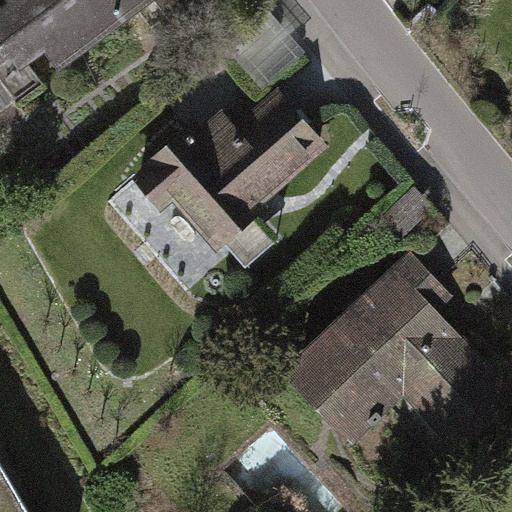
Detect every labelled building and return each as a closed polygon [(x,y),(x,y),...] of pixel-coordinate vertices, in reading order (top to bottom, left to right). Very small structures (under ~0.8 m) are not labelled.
[(190,0),(0,0),(0,35),(52,104),(190,0)] [(207,262),(346,158),(284,76),(146,180),(207,262)] [(415,249),(289,373),(377,462),(429,411),(464,447),(511,400),(511,370),(457,314),(469,303),(415,249)] [(32,511),(0,456),(0,511),(32,511)] [(511,483),(511,464),(502,474),(511,483)]
